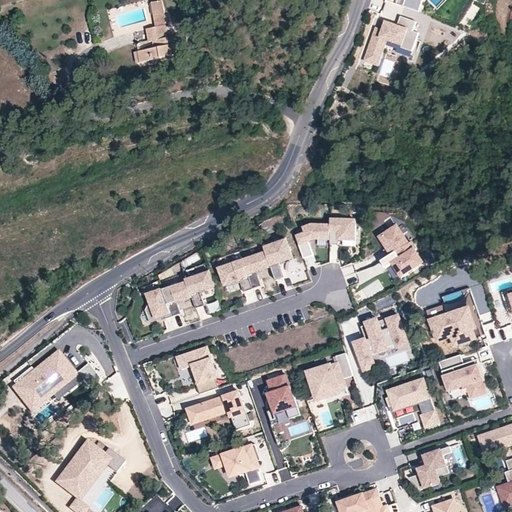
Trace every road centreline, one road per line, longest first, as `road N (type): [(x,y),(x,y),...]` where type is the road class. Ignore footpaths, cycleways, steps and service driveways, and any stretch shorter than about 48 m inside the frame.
road 1 (residential): [(123,362),(93,286),(271,188),(356,0)]
road 2 (residential): [(123,362),(335,289)]
road 3 (residential): [(202,511),(167,472),(123,362)]
road 4 (residential): [(341,470),(371,475),(382,462),(380,444),(365,432),(346,435),(336,461)]
road 5 (residential): [(220,511),(341,470)]
